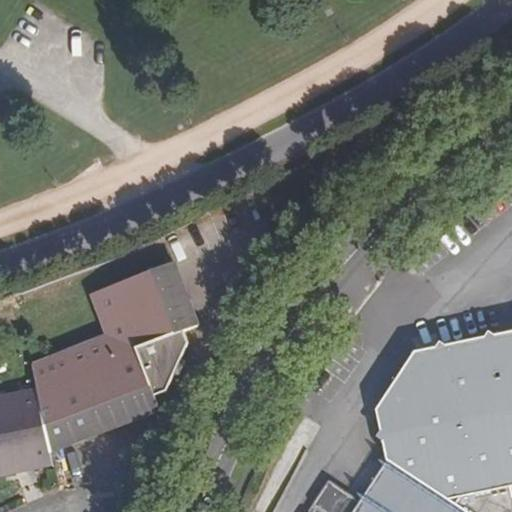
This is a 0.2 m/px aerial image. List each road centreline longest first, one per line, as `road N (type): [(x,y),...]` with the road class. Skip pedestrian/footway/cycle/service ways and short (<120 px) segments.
road 1 (tertiary): [(511,123),(398,208),(340,267),(259,380),(198,511)]
road 2 (unknown): [(448,0),(291,96),(0,219)]
